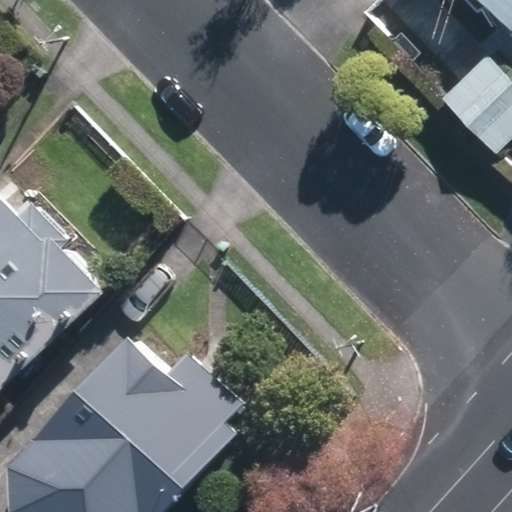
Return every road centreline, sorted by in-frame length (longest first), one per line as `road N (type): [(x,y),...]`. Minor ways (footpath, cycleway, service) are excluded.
road 1 (residential): [(511,327),(190,0)]
road 2 (residential): [(511,421),(429,511)]
